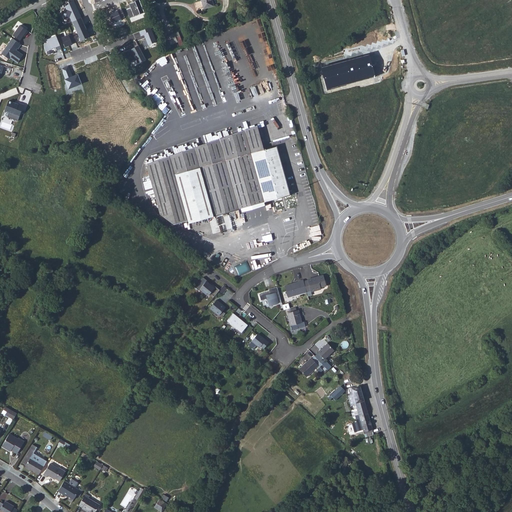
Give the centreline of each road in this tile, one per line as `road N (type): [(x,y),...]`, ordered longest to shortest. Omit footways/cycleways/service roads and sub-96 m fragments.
road 1 (unknown): [(285,265),(273,220),(189,235),(156,214),(134,177),(140,153),(157,134),(295,92)]
road 2 (secondary): [(372,325),(377,383),(411,511)]
road 3 (track): [(192,511),(222,446),(292,354)]
road 4 (secondary): [(269,0),(321,175)]
road 5 (residential): [(292,354),(239,298),(259,275),(316,256)]
